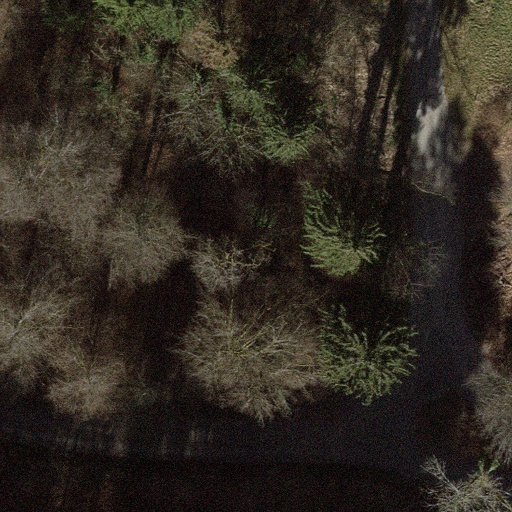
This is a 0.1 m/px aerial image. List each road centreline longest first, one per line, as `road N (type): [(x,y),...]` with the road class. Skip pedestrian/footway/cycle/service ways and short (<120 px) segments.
road 1 (track): [(442,313),(359,428),(196,444),(0,416)]
road 2 (track): [(421,0),(442,313),(511,426)]
road 3 (track): [(359,428),(511,490)]
